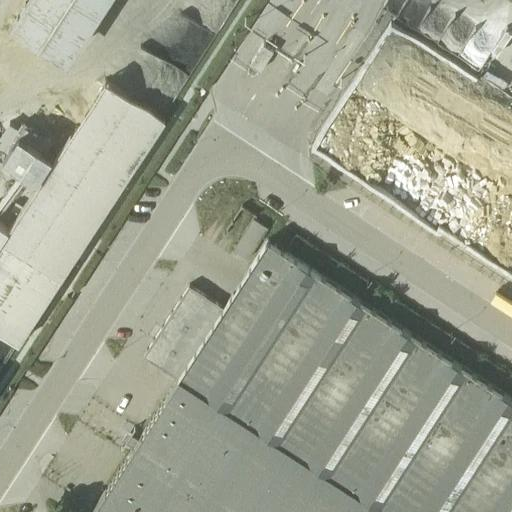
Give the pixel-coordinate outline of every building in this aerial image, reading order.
[(24,0),(11,21),(69,59),(106,0),(24,0)] [(274,49),(264,42),(250,63),(261,70),(274,49)] [(0,328),(6,333),(19,341),(164,119),(105,80),(9,226),(0,220),(0,328)] [(333,111),(311,146),(372,183),(393,149),(333,111)] [(18,133),(3,157),(37,179),(52,155),(18,133)] [(511,511),(511,397),(285,250),(268,239),(224,306),(190,284),(144,354),(178,377),(388,511),(511,511)] [(388,511),(178,377),(139,438),(132,434),(127,442),(134,446),(93,509),(98,511),(388,511)]
